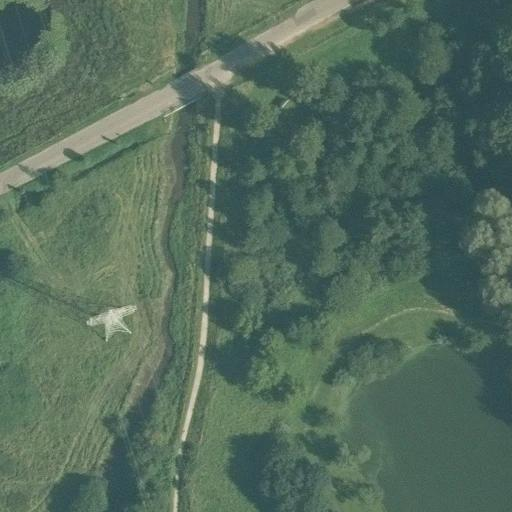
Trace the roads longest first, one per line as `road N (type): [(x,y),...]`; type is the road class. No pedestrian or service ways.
road 1 (unclassified): [(166,98),(347,0)]
road 2 (residential): [(0,184),(166,98)]
